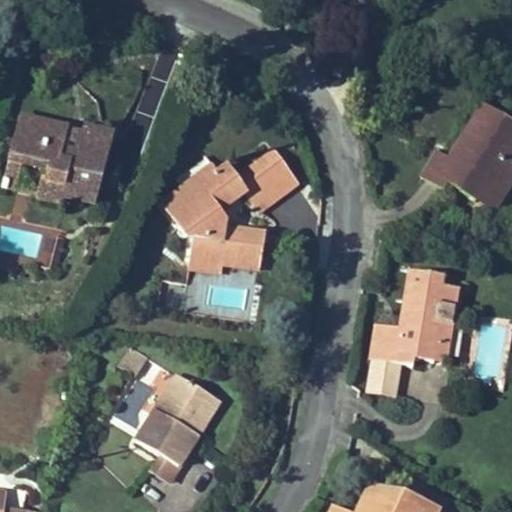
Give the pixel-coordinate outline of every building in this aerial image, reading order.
[(511,126),(477,105),(452,147),(462,153),(455,164),(445,158),(433,150),(419,173),(441,187),(444,182),(472,199),(478,190),(497,201),(511,176),(511,167),(505,163),(511,150),(511,126)] [(28,118),(25,132),(43,136),(47,123),(28,118)] [(58,201),(92,209),(103,164),(71,156),(74,145),(62,142),(64,130),(65,127),(47,123),(43,136),(25,132),(17,163),(44,170),(41,181),(37,180),(32,200),(56,206),(58,201)] [(71,156),(103,164),(109,138),(78,130),(77,133),(64,130),(62,142),(74,145),(71,156)] [(192,231),(188,255),(223,261),(259,267),(266,229),(228,222),(228,217),(219,205),(246,184),(251,192),(289,165),(273,142),(234,169),(224,155),(213,162),(215,167),(169,198),(182,217),(175,221),(182,229),(192,231)] [(462,153),(452,147),(445,158),(455,164),(462,153)] [(158,197),(175,221),(182,217),(169,198),(215,167),(213,162),(210,160),(158,197)] [(299,179),(289,165),(251,192),(261,205),(299,179)] [(491,211),(497,201),(478,190),(472,199),(491,211)] [(61,244),(57,260),(67,262),(71,246),(61,244)] [(223,261),(188,255),(187,263),(222,269),(223,261)] [(414,317),(412,329),(399,327),(373,322),(366,357),(405,364),(406,356),(428,360),(431,345),(441,347),(452,291),(435,287),(437,276),(410,271),(402,314),(414,317)] [(181,309),(182,284),(163,282),(162,307),(181,309)] [(414,317),(402,314),(399,327),(412,329),(414,317)] [(439,362),(441,347),(431,345),(428,360),(439,362)] [(211,396),(177,374),(137,437),(166,456),(182,467),(201,437),(190,430),(211,396)] [(223,404),(211,396),(190,430),(201,437),(223,404)] [(172,483),(182,467),(166,456),(155,473),(172,483)] [(322,511),(431,511),(435,504),(398,487),(392,490),(374,481),(362,487),(367,495),(360,511),(343,511),(326,504),(322,511)] [(360,511),(367,495),(362,487),(359,487),(348,511),(360,511)]
